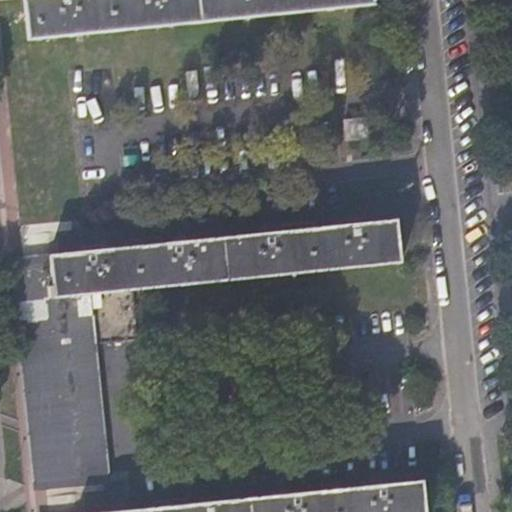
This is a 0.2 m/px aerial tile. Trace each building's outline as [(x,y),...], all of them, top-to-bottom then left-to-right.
[(20,0),(23,45),(213,21),(373,5),(373,0),(20,0)] [(364,117),(343,119),(345,139),(366,137),(364,117)] [(395,219),(49,253),(24,255),(38,400),(46,484),(105,478),(91,341),(137,336),(133,287),(398,261),(395,219)] [(48,231),(22,234),(24,255),(49,253),(48,231)] [(96,511),(424,511),(421,480),(96,511)]
